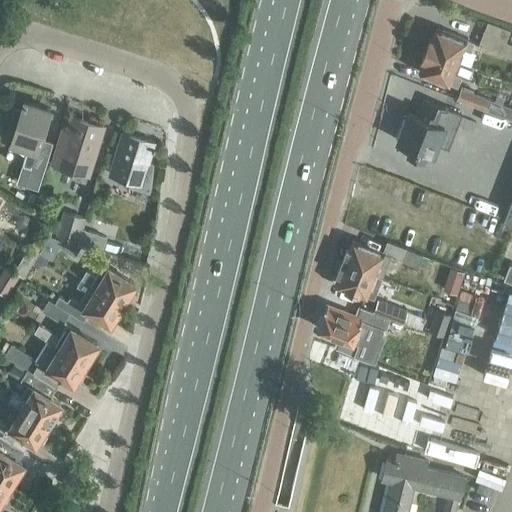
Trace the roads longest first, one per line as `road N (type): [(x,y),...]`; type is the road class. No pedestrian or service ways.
road 1 (residential): [(107,511),(171,269),(185,104),(178,89),(151,74),(7,36)]
road 2 (unclassified): [(261,511),(392,0)]
road 3 (primary): [(213,511),(344,0)]
road 4 (primary): [(289,0),(163,511)]
